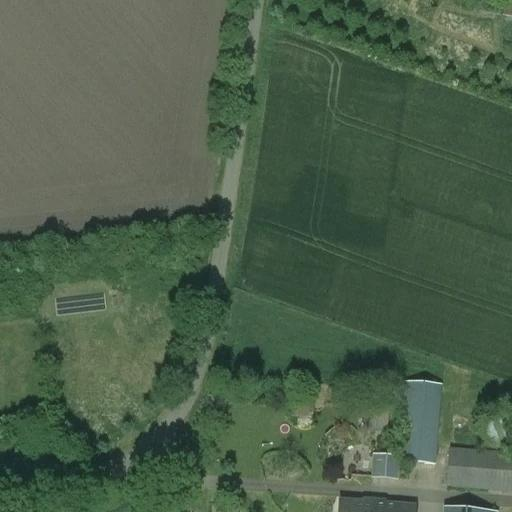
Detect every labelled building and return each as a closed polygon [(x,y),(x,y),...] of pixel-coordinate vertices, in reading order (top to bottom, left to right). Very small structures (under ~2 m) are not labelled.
[(511,20),(511,3),(505,2),(502,18),(511,20)] [(404,383),(398,463),(435,466),(441,386),(404,383)] [(312,420),(313,403),(292,402),(290,418),(312,420)] [(511,494),(511,454),(449,450),(446,489),(511,494)] [(370,480),(396,482),(398,458),(371,456),(370,480)] [(371,511),(372,505),(340,503),(339,511),(371,511)]
